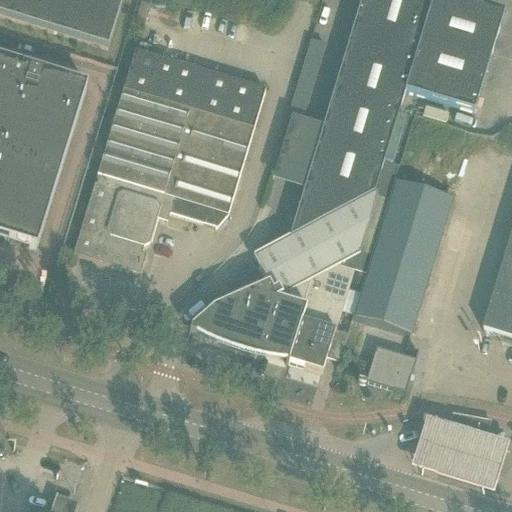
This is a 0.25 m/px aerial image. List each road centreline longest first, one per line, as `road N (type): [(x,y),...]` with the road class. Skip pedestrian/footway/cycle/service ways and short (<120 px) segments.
road 1 (tertiary): [(495,511),(0,359)]
road 2 (tertiary): [(0,386),(408,511)]
